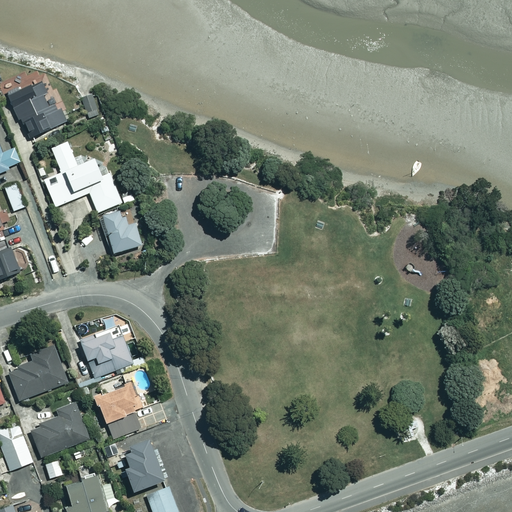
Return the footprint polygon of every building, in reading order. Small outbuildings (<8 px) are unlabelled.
[(10,95),(20,120),(23,119),(25,124),(28,123),(31,131),(28,132),(30,138),(69,122),(56,90),(50,93),(45,81),(10,95)] [(101,114),(93,94),(83,99),(90,118),(101,114)] [(74,156),(66,138),(50,145),(58,165),(52,167),(55,173),(44,178),(55,204),(89,190),(97,211),(122,201),(107,164),(99,168),(93,154),(83,158),(80,153),(74,156)] [(0,145),(0,170),(9,167),(8,165),(20,160),(14,146),(2,151),(0,145)] [(25,204),(16,181),(4,185),(13,209),(25,204)] [(128,222),(125,214),(121,215),(119,208),(102,213),(102,214),(99,215),(104,232),(107,231),(113,250),(141,242),(135,220),(128,222)] [(4,236),(0,237),(0,278),(20,271),(11,245),(8,246),(4,236)] [(112,337),(109,329),(95,334),(94,331),(79,337),(94,377),(134,362),(123,332),(112,337)] [(68,380),(54,343),(30,352),(32,357),(16,363),(17,366),(8,370),(19,399),(68,380)] [(504,387),(500,372),(476,379),(479,393),(504,387)] [(135,392),(130,378),(122,381),(123,382),(100,392),(99,390),(92,392),(96,402),(99,401),(113,437),(141,426),(132,402),(136,400),(133,393),(135,392)] [(90,437),(75,399),(55,406),(58,413),(38,421),(39,424),(30,428),(40,456),(90,437)] [(418,424),(416,419),(404,423),(408,436),(414,434),(412,427),(418,424)] [(33,460),(19,423),(0,427),(0,445),(9,469),(33,460)] [(164,475),(148,434),(128,442),(130,448),(124,450),(129,463),(124,465),(133,487),(164,475)] [(114,444),(103,447),(111,467),(121,463),(114,444)] [(64,474),(60,460),(47,464),(52,478),(64,474)] [(96,472),(81,476),(91,511),(106,507),(96,472)] [(87,511),(91,511),(81,476),(65,481),(71,501),(65,503),(67,511),(87,511)] [(179,511),(169,484),(146,493),(152,511),(179,511)] [(15,511),(13,503),(0,508),(0,511),(15,511)]
